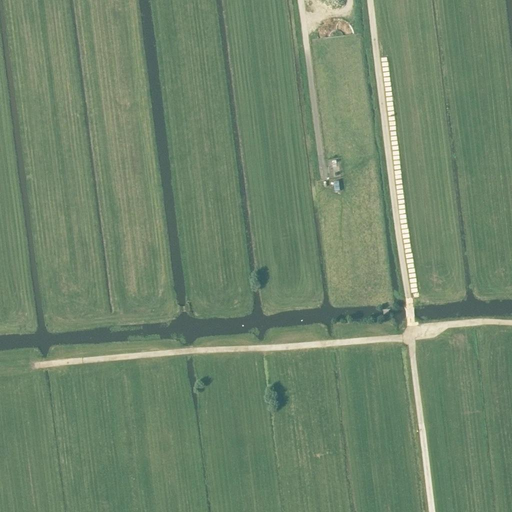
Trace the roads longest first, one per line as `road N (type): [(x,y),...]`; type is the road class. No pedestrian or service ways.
road 1 (track): [(432,511),(368,0)]
road 2 (track): [(36,365),(381,340),(448,324),(511,322)]
road 3 (unclassified): [(322,179),(301,0)]
